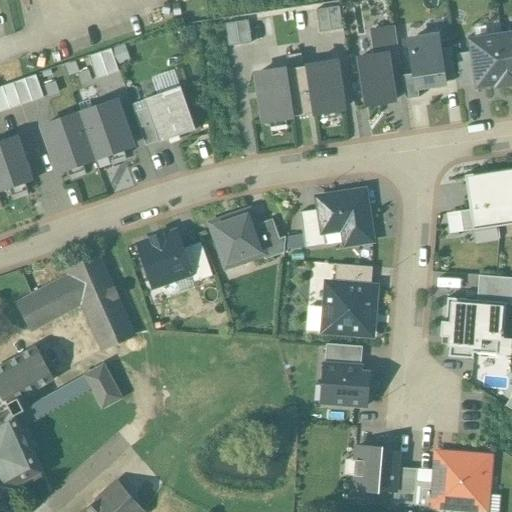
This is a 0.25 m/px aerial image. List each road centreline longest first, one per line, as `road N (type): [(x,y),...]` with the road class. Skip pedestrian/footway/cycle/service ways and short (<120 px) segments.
road 1 (residential): [(0,255),(174,195),(412,151)]
road 2 (residential): [(399,407),(412,151)]
road 3 (unknown): [(64,233),(21,112)]
